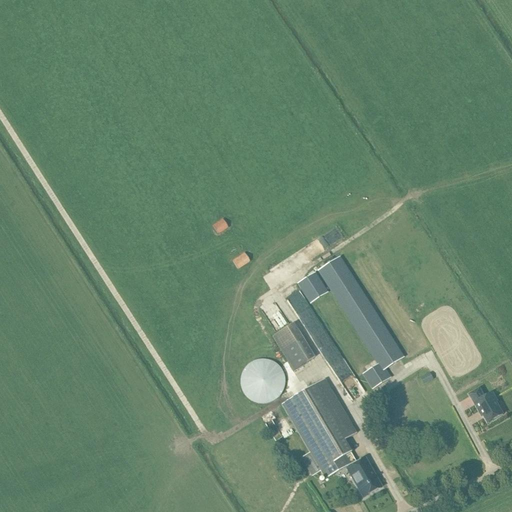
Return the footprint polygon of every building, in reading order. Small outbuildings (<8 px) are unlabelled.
[(222,219),(212,226),(218,235),(228,229),(222,219)] [(375,243),(384,236),(378,228),(369,234),(375,243)] [(244,253),(232,261),(238,270),(250,263),(244,253)] [(339,257),(317,271),(352,325),(377,365),(362,375),(372,390),(391,377),(385,369),(404,357),(352,276),(339,257)] [(328,293),(315,273),(297,285),(310,305),(328,293)] [(314,358),(293,324),(272,337),(293,371),(314,358)] [(337,349),(327,354),(338,379),(349,375),(337,349)] [(244,402),(282,401),(281,361),(243,362),(244,402)] [(424,385),(434,379),(430,373),(420,379),(424,385)] [(325,379),(282,404),(310,452),(300,458),(312,477),(320,472),(325,480),(356,462),(344,441),(356,434),(325,379)] [(481,410),(488,423),(503,414),(496,402),(498,401),(493,393),(485,397),(480,388),(469,394),(479,411),(481,410)] [(364,459),(347,469),(364,498),(381,488),(364,459)]
